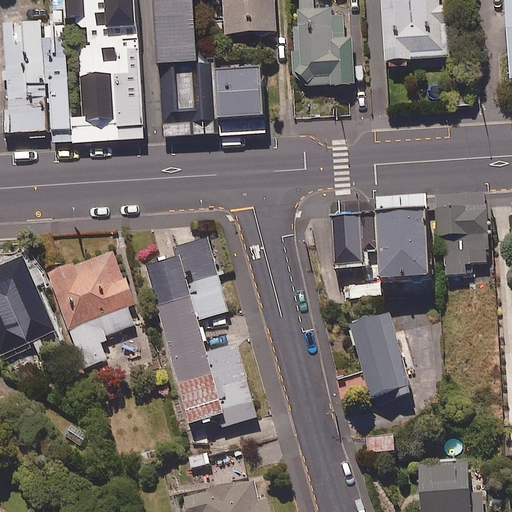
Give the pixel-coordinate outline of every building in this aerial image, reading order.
[(68,22),(66,0),(53,0),(55,23),(5,26),(10,113),(3,113),(5,137),(12,136),(59,133),(60,147),(75,146),(74,122),(68,22)] [(86,121),(74,122),(75,146),(148,141),(139,0),(66,0),(68,22),(88,21),(90,46),(81,46),(86,121)] [(209,137),(221,136),(218,73),(217,64),(205,65),(202,65),(198,0),(157,0),(165,140),(209,137)] [(278,0),(226,0),(229,37),(280,34),(278,0)] [(316,12),(315,0),(302,0),(302,29),(297,29),(298,77),(316,77),(316,88),(357,88),(357,40),(348,40),(348,12),(316,12)] [(383,0),(388,62),(388,70),(413,69),(413,61),(451,59),(448,8),(444,8),(443,0),(383,0)] [(218,73),(221,136),(272,134),(268,71),(218,73)] [(489,193),(438,195),(438,216),(440,277),(469,276),(468,264),(491,263),(489,193)] [(431,279),(426,194),(379,197),(384,282),(431,279)] [(333,271),(365,269),(365,256),(380,255),(377,216),(329,220),(333,271)] [(220,420),(222,429),(260,419),(240,346),(212,354),(203,322),(231,314),(221,276),(211,240),(176,249),(180,262),(151,269),(185,398),(193,428),(220,420)] [(109,361),(104,347),(111,344),(108,337),(138,327),(132,310),(139,307),(131,282),(127,283),(117,253),(52,275),(84,370),(109,361)] [(66,350),(27,257),(0,268),(0,345),(4,357),(35,344),(42,360),(66,350)] [(383,297),(382,285),(345,288),(346,300),(383,297)] [(416,396),(394,317),(354,328),(376,408),(406,399),(416,396)] [(398,437),(371,439),(372,456),(400,454),(398,437)] [(215,465),(211,451),(187,458),(191,472),(215,465)] [(475,511),(472,463),(424,466),(426,511),(475,511)] [(263,504),(259,483),(186,497),(189,511),(274,511),(273,502),(263,504)]
